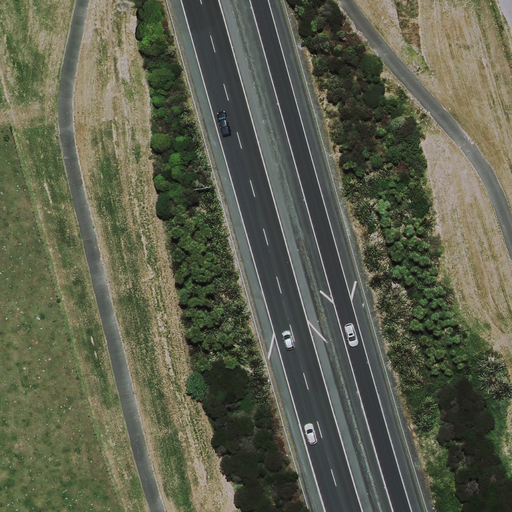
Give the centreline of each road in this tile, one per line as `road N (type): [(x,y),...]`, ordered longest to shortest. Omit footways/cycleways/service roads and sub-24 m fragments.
road 1 (motorway): [(266,0),(413,511)]
road 2 (motorway): [(344,511),(202,0)]
